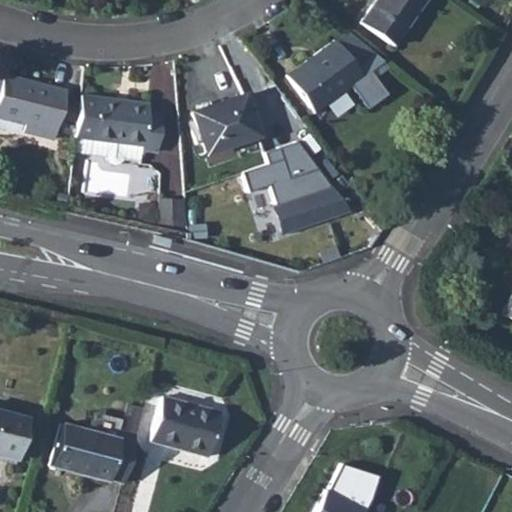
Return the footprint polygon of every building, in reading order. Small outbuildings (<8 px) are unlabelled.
[(425,0),(381,0),(362,28),(395,50),(427,1),(425,0)] [(358,72),(338,45),(291,81),(318,118),(354,91),(371,114),(391,99),(373,76),(386,66),(376,58),(358,72)] [(54,142),(55,134),(64,96),(3,80),(2,83),(0,92),(0,119),(25,126),(23,133),(54,142)] [(243,101),(194,119),(208,159),(258,141),(243,101)] [(81,102),(77,144),(144,151),(143,156),(159,157),(162,120),(147,118),(148,108),(81,102)] [(279,234),(345,213),(295,142),(261,154),(266,163),(239,173),(265,184),(279,234)] [(170,239),(152,235),(150,244),(168,248),(170,239)] [(511,296),(503,313),(511,318),(511,296)] [(161,402),(149,445),(207,460),(218,417),(161,402)] [(0,414),(0,458),(17,463),(27,422),(0,414)] [(109,482),(122,485),(134,439),(122,435),(120,444),(61,427),(51,469),(108,485),(109,482)]
